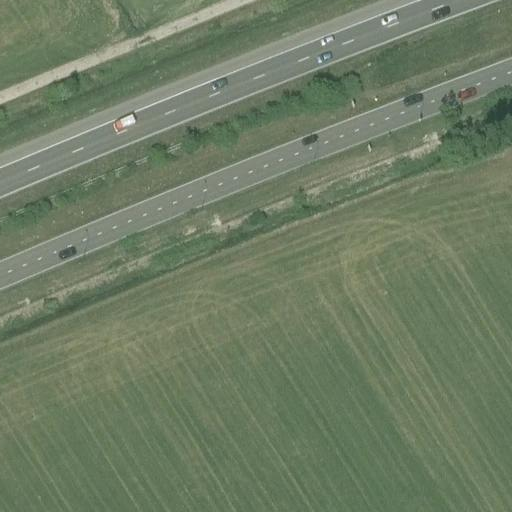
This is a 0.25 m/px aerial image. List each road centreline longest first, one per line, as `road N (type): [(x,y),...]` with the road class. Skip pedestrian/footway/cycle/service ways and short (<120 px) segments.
road 1 (trunk): [(0,278),(511,74)]
road 2 (trunk): [(465,0),(0,184)]
